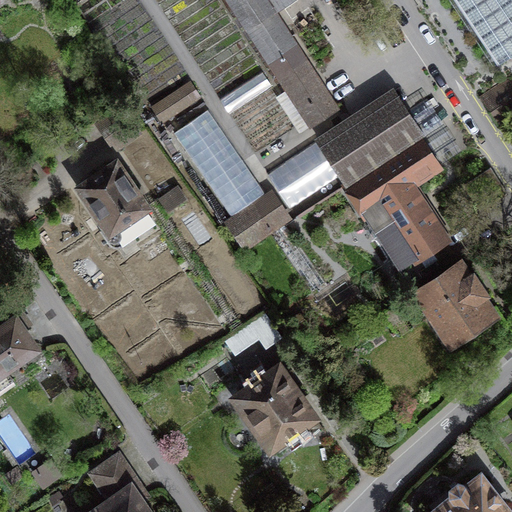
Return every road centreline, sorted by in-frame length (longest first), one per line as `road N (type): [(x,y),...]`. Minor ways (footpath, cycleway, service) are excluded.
road 1 (residential): [(192,511),(0,232)]
road 2 (tertiary): [(511,371),(360,511)]
road 3 (unknown): [(511,173),(430,52)]
